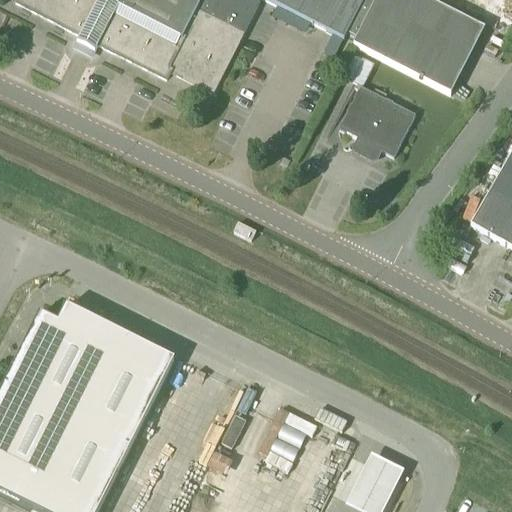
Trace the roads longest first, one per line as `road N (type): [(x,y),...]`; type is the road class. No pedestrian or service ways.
road 1 (unclassified): [(22,243),(425,440),(441,454),(449,478),(437,511)]
road 2 (unclassified): [(387,275),(0,90)]
road 3 (unclassified): [(387,275),(511,88)]
road 4 (unclassified): [(511,344),(387,275)]
